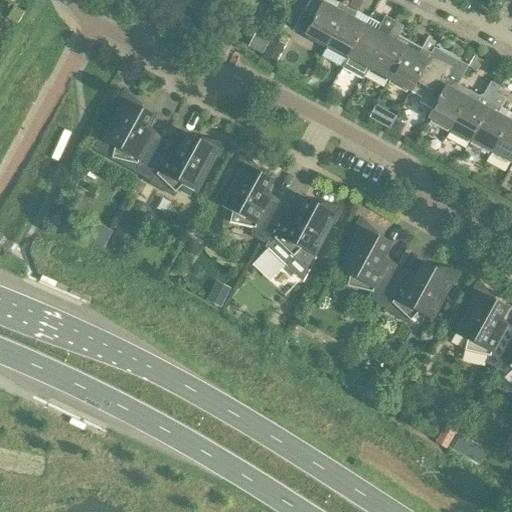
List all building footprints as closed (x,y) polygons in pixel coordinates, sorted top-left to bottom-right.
[(296,27),(295,29),(308,37),(309,36),(326,45),(325,46),(327,47),(347,9),(338,4),(335,10),(322,3),(323,0),(309,0),(303,12),(296,27)] [(359,0),(353,0),(349,8),(358,13),(364,2),(359,0)] [(272,4),(262,22),(274,28),(284,10),(272,4)] [(295,8),(287,22),(296,27),(303,12),(295,8)] [(327,47),(321,57),(342,69),(364,26),(352,19),(356,13),(347,9),(327,47)] [(364,26),(342,69),(362,80),(368,69),(393,22),(385,17),(376,32),(364,26)] [(402,27),(393,22),(368,69),(369,70),(370,69),(387,78),(386,79),(388,80),(405,48),(394,42),(402,27)] [(251,46),(266,51),(271,37),(256,31),(251,46)] [(275,37),(263,60),(274,66),(275,65),(287,43),(275,37)] [(409,92),(429,54),(421,49),(418,55),(405,48),(388,80),(390,81),(390,80),(407,89),(407,90),(409,92)] [(429,54),(409,92),(422,98),(419,103),(432,110),(437,102),(438,102),(449,81),(458,86),(468,67),(447,55),(448,53),(439,49),(438,50),(434,48),(430,54),(429,54)] [(438,102),(433,110),(432,110),(428,118),(431,120),(432,119),(449,128),(448,129),(450,130),(470,92),(458,86),(449,81),(438,102)] [(470,92),(450,130),(451,131),(452,130),(469,139),(468,140),(470,141),(496,94),(499,88),(491,83),(484,95),(478,97),(470,92)] [(144,176),(161,143),(151,138),(146,130),(154,116),(141,109),(142,106),(125,89),(117,104),(120,105),(101,141),(114,148),(112,159),(137,165),(135,171),(144,176)] [(496,94),(470,141),(472,142),(472,141),(489,150),(488,151),(490,152),(508,121),(496,115),(499,110),(505,99),(496,94)] [(392,125),(396,113),(375,107),(371,119),(392,125)] [(394,121),(390,130),(399,135),(401,130),(400,124),(394,121)] [(511,164),(511,161),(511,123),(508,121),(490,152),(492,153),(492,152),(509,161),(509,162),(511,164)] [(171,148),(161,143),(144,176),(152,180),(157,176),(175,193),(183,185),(196,193),(215,157),(218,159),(226,145),(203,139),(201,141),(188,134),(181,149),(171,148)] [(446,153),(440,149),(437,154),(443,158),(446,153)] [(261,240),(279,207),(269,202),(264,194),(272,180),(259,173),(260,170),(242,154),(235,168),(238,170),(219,205),(232,212),(230,223),(254,229),(253,235),(261,240)] [(279,207),(261,240),(269,244),(267,247),(286,265),(302,280),(314,257),(333,221),(336,223),(344,209),(320,203),(319,206),(306,198),(298,213),(289,213),(279,207)] [(379,304),(396,271),(386,266),(381,258),(389,244),(376,237),(377,234),(360,217),(352,232),(355,233),(336,269),(349,276),(347,287),(371,293),(370,299),(379,304)] [(117,231),(111,241),(124,248),(129,237),(117,231)] [(406,277),(396,271),(379,304),(387,308),(392,304),(410,321),(418,313),(431,321),(450,285),(453,287),(461,273),(438,267),(436,270),(423,262),(415,277),(406,277)] [(496,367),(511,338),(511,334),(504,330),(498,322),(506,308),(493,301),(495,298),(477,281),(469,296),(472,297),(453,332),(467,340),(464,351),(489,357),(487,363),(496,367)] [(216,283),(206,302),(218,308),(228,289),(216,283)] [(511,338),(496,367),(505,372),(509,368),(511,370),(511,338)] [(444,431),(436,444),(446,451),(454,437),(444,431)]
